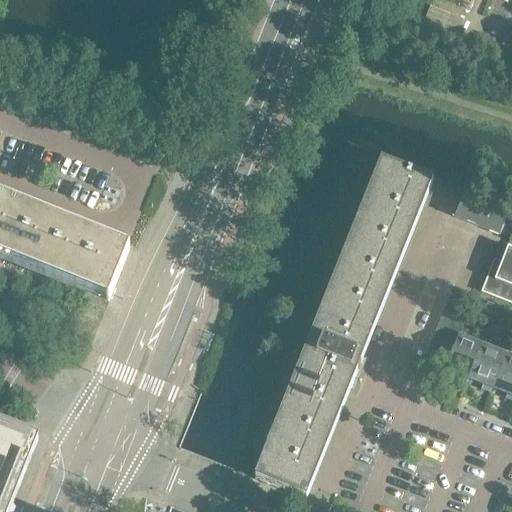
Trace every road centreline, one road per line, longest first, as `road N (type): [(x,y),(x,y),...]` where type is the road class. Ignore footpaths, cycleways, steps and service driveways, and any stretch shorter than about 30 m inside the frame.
road 1 (tertiary): [(113,443),(291,0)]
road 2 (residential): [(511,454),(369,397),(445,207)]
road 3 (residential): [(270,511),(113,443)]
road 4 (unclassified): [(0,373),(113,443)]
